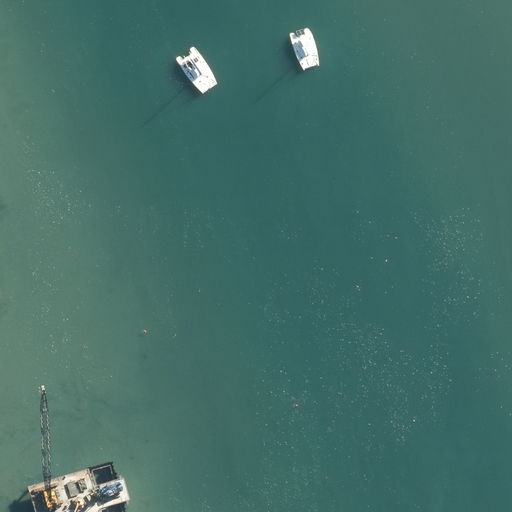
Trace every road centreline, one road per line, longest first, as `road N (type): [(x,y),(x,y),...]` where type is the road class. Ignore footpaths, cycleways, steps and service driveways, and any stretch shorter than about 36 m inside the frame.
road 1 (trunk): [(0,510),(511,363)]
road 2 (trunk): [(511,387),(78,511)]
